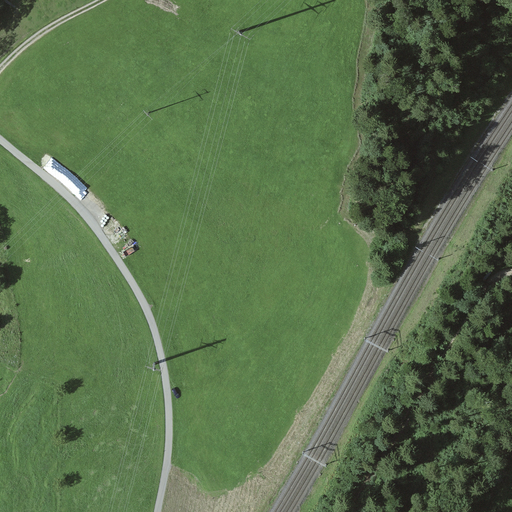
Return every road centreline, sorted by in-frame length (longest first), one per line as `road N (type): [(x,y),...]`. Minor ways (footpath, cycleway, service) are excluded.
road 1 (unclassified): [(0,140),(91,222),(150,316),(169,414),(157,511)]
road 2 (track): [(349,511),(489,281),(511,274)]
road 3 (track): [(98,0),(0,72)]
